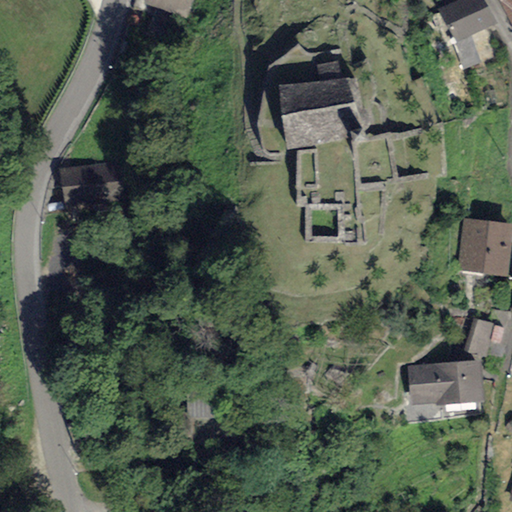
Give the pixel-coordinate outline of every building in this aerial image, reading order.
[(191,0),(145,0),(143,7),(185,20),(191,0)] [(478,0),(475,0),(443,11),(465,73),(478,68),(475,57),(488,52),(483,37),(491,34),(478,0)] [(511,0),(498,0),(498,1),(511,28),(511,0)] [(321,83),(277,88),(281,122),(284,151),(298,150),(349,141),(352,155),(357,154),(367,151),(366,146),(363,138),(370,130),(374,124),(371,113),(361,109),(353,81),(346,82),(339,80),(336,65),(318,67),(321,83)] [(119,169),(72,175),(77,208),(123,202),(119,169)] [(461,270),(509,273),(511,222),(511,221),(464,218),(461,270)] [(493,322),(473,316),(463,349),(483,355),(493,322)] [(480,358),(408,366),(412,401),(441,398),(441,401),(484,397),(480,358)]
